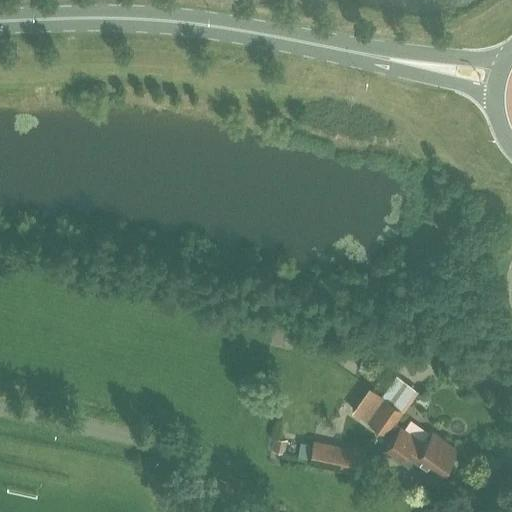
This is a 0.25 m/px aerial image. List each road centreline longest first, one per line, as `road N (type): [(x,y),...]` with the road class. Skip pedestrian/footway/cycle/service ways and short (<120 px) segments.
road 1 (primary): [(0,20),(140,17),(388,58)]
road 2 (primary): [(509,53),(388,58)]
